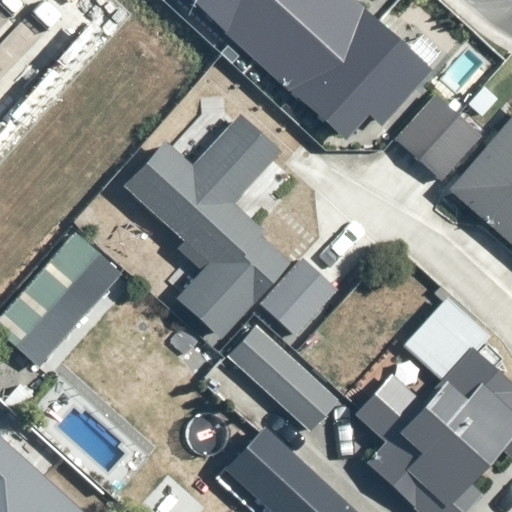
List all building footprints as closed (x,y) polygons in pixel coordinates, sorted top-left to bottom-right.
[(183,0),(340,141),(363,115),(375,125),(426,69),(349,0),(183,0)] [(188,165),(160,140),(120,185),(206,266),(174,304),(216,341),(289,260),(230,204),(280,154),(237,116),(188,165)] [(511,116),(446,189),(511,247),(511,116)] [(332,293),(298,261),(258,304),(293,336),(332,293)] [(251,319),(219,356),(321,445),(350,412),(353,408),(251,319)] [(381,444),(362,464),(413,511),(465,511),(511,462),(511,387),(469,347),(419,405),(388,376),(351,415),(381,444)] [(352,511),(261,427),(220,468),(268,511),(352,511)] [(83,511),(0,438),(0,511),(83,511)] [(200,511),(208,503),(169,471),(142,503),(152,511),(200,511)]
